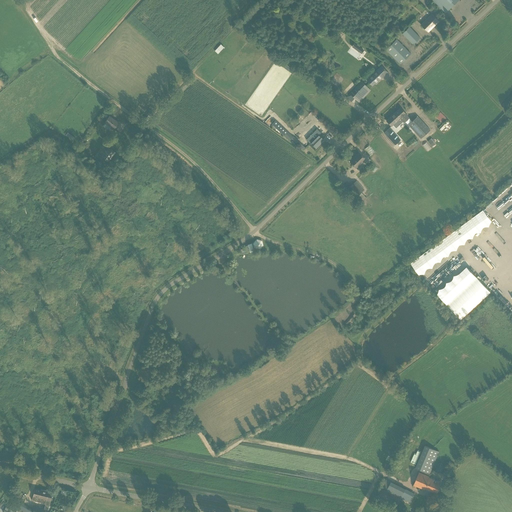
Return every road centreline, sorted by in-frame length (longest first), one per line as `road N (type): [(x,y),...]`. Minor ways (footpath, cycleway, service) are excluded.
road 1 (unclassified): [(252,232),(497,0)]
road 2 (unclassified): [(87,490),(162,292),(252,232)]
road 3 (unclassified): [(252,232),(180,151),(110,100)]
road 4 (unclassified): [(213,511),(87,490)]
road 5 (track): [(26,7),(56,55),(110,100)]
